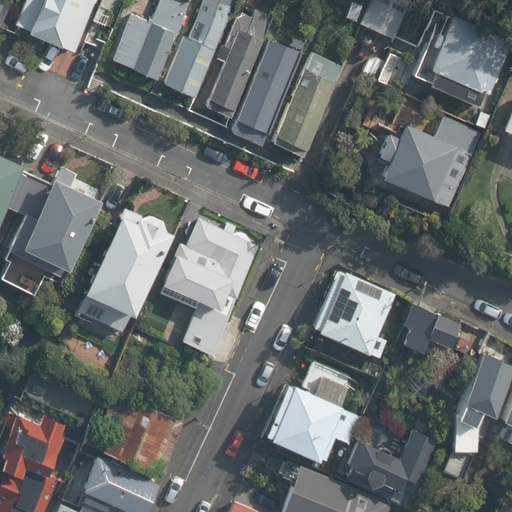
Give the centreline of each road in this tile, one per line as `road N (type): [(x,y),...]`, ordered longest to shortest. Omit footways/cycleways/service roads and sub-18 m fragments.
road 1 (residential): [(310,213),(176,511)]
road 2 (residential): [(30,83),(310,213)]
road 3 (residential): [(310,213),(511,298)]
